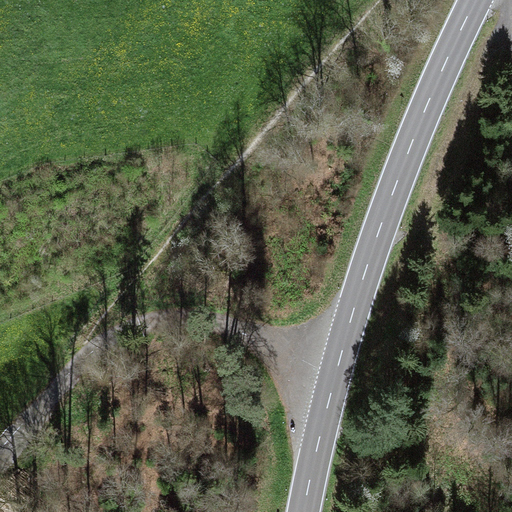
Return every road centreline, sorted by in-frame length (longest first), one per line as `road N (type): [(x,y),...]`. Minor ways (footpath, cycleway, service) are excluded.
road 1 (primary): [(303,511),(377,234),(475,0)]
road 2 (track): [(0,461),(76,367),(131,329),(162,323),(233,330),(335,372)]
road 3 (track): [(418,222),(511,9)]
